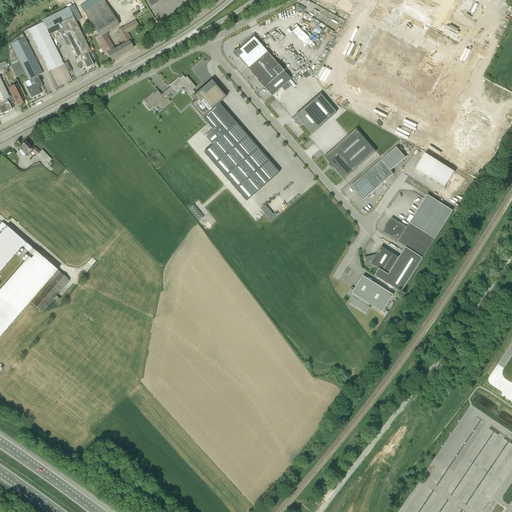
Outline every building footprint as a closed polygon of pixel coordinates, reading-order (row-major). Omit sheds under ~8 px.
[(118,56),(115,49),(106,34),(104,35),(104,33),(120,25),(115,17),(103,0),(89,0),(80,6),(84,12),(98,35),(94,38),(105,55),(109,53),(113,59),(118,56)] [(464,83),(483,38),(465,30),(464,31),(443,22),(453,0),(423,0),(436,5),(429,21),(389,3),(388,6),(376,1),(352,56),(357,59),(347,83),(444,126),(442,130),(448,132),(458,110),(450,107),(456,92),(459,93),(464,83)] [(69,7),(73,16),(76,22),(82,19),(74,5),(69,7)] [(81,56),(88,53),(91,51),(89,47),(87,43),(85,40),(84,37),(82,34),(76,22),(73,16),(69,7),(42,21),(49,34),(56,31),(62,35),(66,45),(71,45),(77,58),(81,56)] [(115,49),(118,56),(122,54),(132,48),(126,36),(129,34),(128,33),(139,26),(136,20),(119,30),(125,41),(121,44),(122,45),(119,47),(115,49)] [(49,71),(63,64),(43,23),(29,29),(49,71)] [(294,28),(280,40),(290,51),(304,40),(294,28)] [(22,33),(8,44),(10,66),(16,77),(25,73),(29,80),(38,76),(43,73),(33,55),(22,33)] [(238,57),(248,69),(267,52),(254,37),(239,50),(238,49),(235,51),(235,55),(237,58),(238,57)] [(280,40),(267,52),(283,71),(284,70),(297,59),(280,40)] [(313,51),(304,40),(290,51),(297,59),(300,63),(313,51)] [(81,56),(83,61),(86,69),(94,65),(92,61),(95,59),(91,51),(88,53),(81,56)] [(264,87),(283,71),(267,52),(248,69),(264,87)] [(68,74),(70,73),(72,72),(68,62),(65,63),(64,64),(68,74)] [(284,70),(283,71),(264,87),(264,88),(265,87),(272,96),(291,79),(283,71),(284,70)] [(11,108),(14,107),(0,76),(0,117),(3,116),(2,114),(11,109),(11,108)] [(28,87),(26,88),(31,98),(41,93),(39,88),(38,87),(43,85),(38,76),(29,80),(32,85),(28,87)] [(171,87),(161,95),(165,99),(167,98),(169,100),(179,90),(182,86),(184,87),(190,93),(196,87),(187,77),(185,78),(183,76),(180,79),(179,77),(169,85),(171,87)] [(197,101),(191,105),(220,138),(212,145),(203,152),(246,201),(255,194),(279,173),(219,103),(226,96),(215,83),(212,86),(209,83),(203,89),(202,88),(193,96),(197,101)] [(17,105),(25,102),(16,85),(9,88),(12,94),(9,96),(13,103),(16,102),(17,105)] [(165,99),(161,95),(158,91),(154,94),(153,92),(143,101),(146,105),(145,106),(149,111),(154,107),(153,106),(157,102),(159,102),(163,106),(169,100),(167,98),(165,99)] [(296,115),(292,118),(299,127),(303,124),(312,134),(337,112),(320,93),(295,114),(296,115)] [(344,179),(376,152),(356,129),(325,157),(344,179)] [(32,149),(26,142),(19,148),(20,150),(19,151),(24,156),(26,155),(27,157),(33,151),(44,162),(46,164),(51,160),(49,158),(42,150),(40,152),(36,148),(35,148),(34,147),(32,149)] [(381,160),(391,171),(406,157),(397,147),(381,160)] [(445,187),(455,171),(425,153),(416,169),(445,187)] [(394,174),(391,171),(381,160),(351,186),(363,200),(394,174)] [(410,222),(435,238),(453,210),(428,195),(410,222)] [(199,221),(204,217),(194,204),(188,209),(199,221)] [(261,209),(271,221),(276,217),(265,205),(261,209)] [(392,217),(383,232),(398,241),(398,242),(406,247),(403,251),(421,262),(423,258),(435,238),(410,222),(407,227),(392,217)] [(0,271),(22,246),(29,253),(33,249),(2,222),(0,224),(0,231),(1,233),(0,234),(0,271)] [(367,257),(365,257),(367,268),(375,266),(379,268),(375,276),(401,292),(421,262),(403,251),(399,257),(382,246),(374,259),(373,255),(367,257)] [(70,280),(33,249),(29,253),(33,256),(31,259),(29,257),(0,289),(0,336),(30,302),(42,313),(53,300),(57,303),(60,299),(56,296),(70,280)] [(393,295),(363,276),(354,290),(351,288),(352,287),(346,296),(350,298),(351,296),(353,297),(349,304),(350,303),(367,313),(366,314),(366,315),(371,308),(369,306),(370,304),(383,312),(393,295)]
